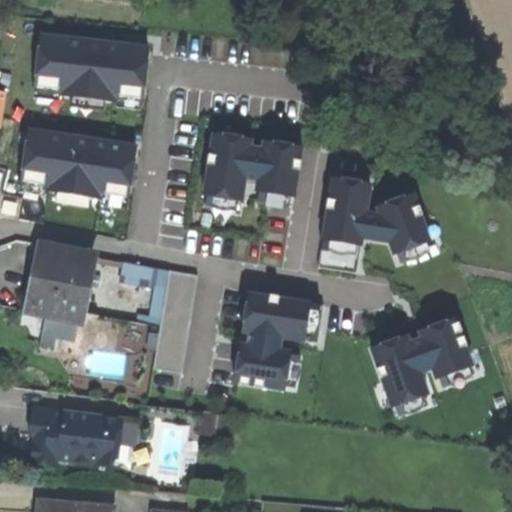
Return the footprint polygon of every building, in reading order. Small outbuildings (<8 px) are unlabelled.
[(105,45),(41,38),(35,88),(59,91),(63,91),(63,97),(72,98),(104,102),(113,103),(114,97),(118,98),(142,101),(148,50),(105,45)] [(58,102),(59,91),(35,88),(34,99),(58,102)] [(103,112),(104,102),(72,98),(71,108),(103,112)] [(141,111),(142,101),(118,98),(117,108),(141,111)] [(79,140),(29,132),(21,182),(46,186),(49,187),(49,191),(58,193),(90,198),(99,199),(100,195),(104,196),(128,199),(136,149),(79,140)] [(251,141),(213,135),(203,196),(209,197),(238,201),(243,202),(245,183),(246,179),(258,181),(257,185),(256,192),(261,193),(290,197),(295,198),(298,174),(302,149),(265,143),(263,151),(250,149),(251,141)] [(322,241),(360,247),(362,239),(365,240),(390,244),(393,255),(398,254),(426,244),(430,243),(413,196),(377,209),(379,212),(380,217),(366,215),(367,210),(370,185),(332,180),(322,241)] [(44,196),(46,186),(21,182),(19,192),(44,196)] [(89,208),(90,198),(58,193),(57,203),(89,208)] [(289,208),(290,197),(261,193),(259,203),(289,208)] [(126,209),(128,199),(104,196),(103,205),(126,209)] [(236,212),(238,201),(209,197),(207,207),(212,208),(217,211),(225,212),(230,211),(236,212)] [(16,205),(4,203),(2,213),(14,215),(16,205)] [(357,275),(360,247),(322,241),(318,268),(357,275)] [(429,253),(426,244),(398,254),(401,263),(408,261),(413,262),(419,259),(424,256),(429,253)] [(92,257),(43,247),(36,282),(30,312),(79,322),(92,257)] [(119,283),(154,289),(156,270),(122,265),(119,283)] [(136,323),(160,327),(169,272),(156,270),(154,289),(149,318),(137,316),(136,323)] [(198,277),(169,272),(160,327),(153,369),(182,374),(198,277)] [(324,307),(248,295),(242,333),(250,334),(249,341),(248,347),(240,346),(240,349),(238,362),(234,384),(284,392),(285,388),(289,358),(290,354),(279,352),(281,339),(318,345),(324,307)] [(407,337),(371,350),(388,397),(472,367),(455,321),(420,333),(422,340),(416,342),(410,344),(407,337)] [(299,359),(289,358),(285,388),(294,389),(295,383),(299,376),(299,370),(299,363),(299,359)] [(70,412),(33,408),(31,422),(30,435),(45,437),(44,446),(34,444),(31,462),(56,466),(58,460),(95,465),(96,463),(109,465),(117,459),(119,446),(114,439),(111,437),(112,424),(109,418),(83,414),(82,419),(69,417),(70,412)] [(201,431),(229,436),(232,419),(204,413),(201,431)] [(123,420),(109,418),(112,424),(111,437),(114,439),(119,446),(123,420)]
